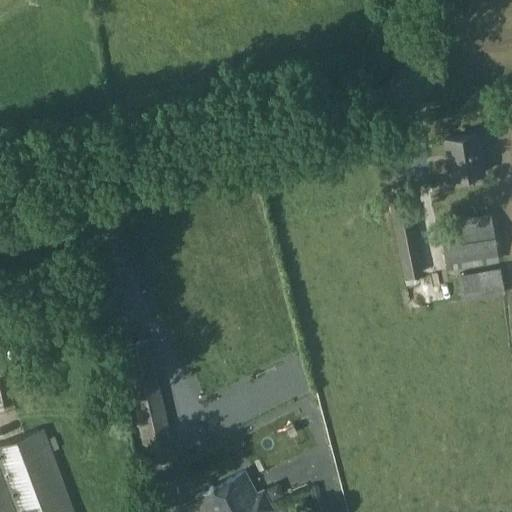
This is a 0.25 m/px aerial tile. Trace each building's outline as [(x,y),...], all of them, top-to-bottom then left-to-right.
[(441,155),(444,168),(446,167),(448,180),(485,174),(478,132),(441,138),(444,154),(441,155)] [(404,277),(420,274),(402,184),(385,187),(404,277)] [(444,264),(497,256),(490,215),(437,223),(444,264)] [(498,267),(456,275),(461,299),(503,291),(498,267)] [(149,461),(176,455),(149,338),(121,345),(149,461)] [(265,408),(266,419),(294,415),(293,405),(265,408)] [(0,511),(69,511),(38,427),(0,441),(0,511)] [(258,499),(261,505),(266,502),(261,492),(256,495),(243,470),(196,494),(205,511),(228,511),(239,506),(240,509),(258,499)] [(260,511),(264,511),(261,505),(258,499),(240,509),(239,506),(228,511),(260,511)]
